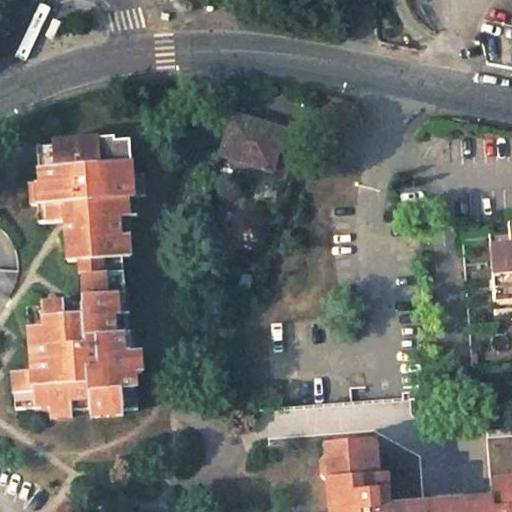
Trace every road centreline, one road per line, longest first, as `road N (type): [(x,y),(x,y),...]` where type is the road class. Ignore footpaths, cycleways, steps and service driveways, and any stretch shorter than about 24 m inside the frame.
road 1 (tertiary): [(511,100),(306,56),(229,49),(132,55)]
road 2 (tertiary): [(132,55),(79,64),(0,98)]
